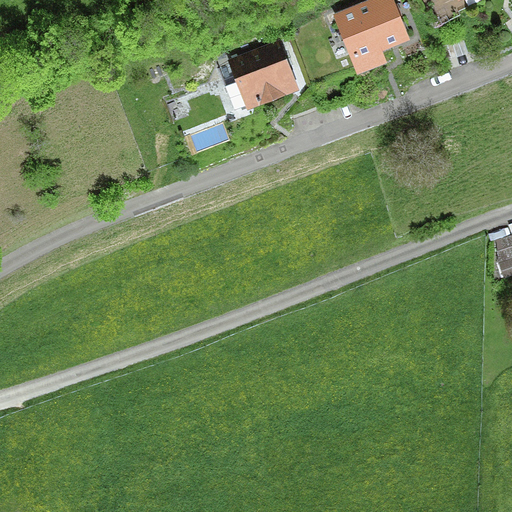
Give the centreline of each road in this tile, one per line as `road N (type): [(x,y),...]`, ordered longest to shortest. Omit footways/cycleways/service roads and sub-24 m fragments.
road 1 (residential): [(511,61),(69,234),(0,270)]
road 2 (residential): [(511,212),(0,400)]
